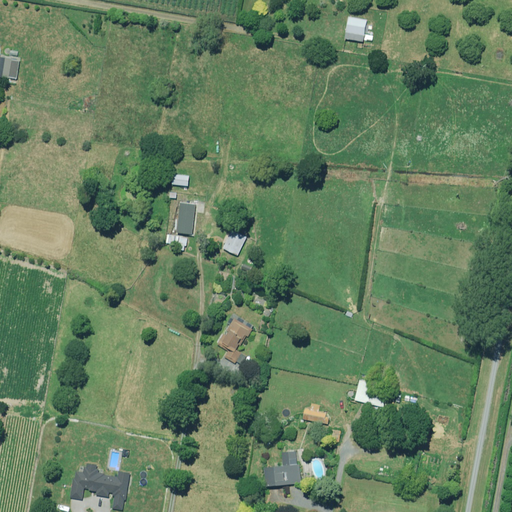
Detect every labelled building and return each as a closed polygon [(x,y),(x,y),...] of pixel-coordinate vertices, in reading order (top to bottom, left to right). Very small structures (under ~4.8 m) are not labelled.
[(368,20),(350,18),(348,33),(366,36),(368,20)] [(357,36),(348,34),(346,44),(355,45),(357,36)] [(21,61),(1,58),(0,63),(0,77),(18,80),(21,61)] [(191,177),(174,175),(173,185),(190,186),(191,177)] [(197,205),(182,204),(179,233),(194,235),(197,205)] [(231,231),(219,224),(217,228),(229,235),(231,231)] [(248,237),(234,230),(227,244),(242,251),(248,237)] [(185,250),(185,247),(188,247),(188,238),(186,237),(177,237),(176,249),(185,250)] [(253,330),(236,319),(228,331),(230,332),(227,337),(224,335),(218,344),(230,351),(227,356),(242,365),(247,357),(237,351),(247,336),(249,337),(253,330)] [(361,381),(356,402),(371,406),(370,413),(382,416),(389,388),(361,381)] [(328,414),(307,410),(305,420),(330,425),(331,419),(327,418),(328,414)] [(299,465),(297,452),(283,453),(284,466),(266,468),(267,487),(303,484),(301,465),(299,465)] [(120,472),(119,476),(99,472),(100,468),(87,465),(85,473),(77,472),(72,498),(83,500),(85,490),(98,492),(97,496),(109,498),(110,493),(113,494),(115,499),(113,509),(124,511),(131,475),(120,472)]
